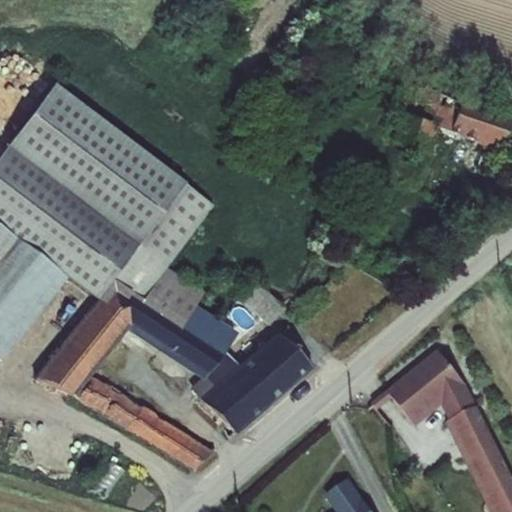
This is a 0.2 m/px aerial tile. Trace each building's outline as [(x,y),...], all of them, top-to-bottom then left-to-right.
[(273,75),(279,80),(280,80),(281,80),(282,80),(283,80),(284,79),(290,70),(291,62),(292,53),(288,44),(287,43),(287,42),(286,42),(285,42),(284,42),(277,45),(270,48),(269,48),(269,49),(268,50),(267,59),(266,68),(266,69),(267,70),(267,71),(273,75)] [(393,141),(430,154),(437,129),(450,135),(463,96),(410,76),(394,112),(403,115),(393,141)] [(67,279),(97,302),(114,281),(143,301),(181,331),(196,307),(204,293),(168,270),(215,207),(55,86),(0,156),(0,359),(2,361),(67,279)] [(511,123),(511,113),(463,96),(450,135),(502,153),(511,123)] [(97,302),(33,381),(74,399),(127,330),(208,377),(220,388),(202,404),(234,439),(273,404),(229,358),(181,331),(143,301),(114,281),(97,302)] [(285,316),(256,281),(242,296),(259,316),(269,329),(285,316)] [(242,296),(226,314),(243,329),(259,316),(242,296)] [(308,372),(275,337),(255,355),(238,338),(243,329),(226,314),(196,307),(181,331),(229,358),(273,404),(308,372)] [(511,511),(511,477),(467,388),(439,352),(387,394),(393,401),(417,429),(443,408),(450,423),(446,424),(490,511),(511,511)] [(214,453),(93,379),(78,401),(192,471),(214,453)] [(393,401),(387,394),(372,406),(378,413),(393,401)] [(370,511),(350,481),(325,498),(334,511),(370,511)]
